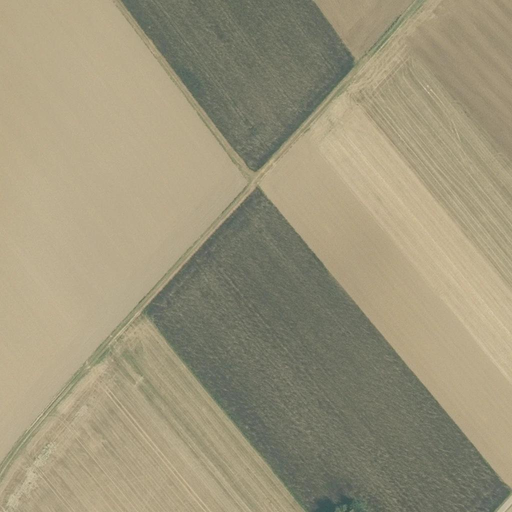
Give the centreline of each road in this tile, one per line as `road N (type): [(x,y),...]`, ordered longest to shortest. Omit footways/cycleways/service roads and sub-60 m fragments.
road 1 (track): [(0,491),(86,380),(429,0)]
road 2 (track): [(115,0),(258,191)]
